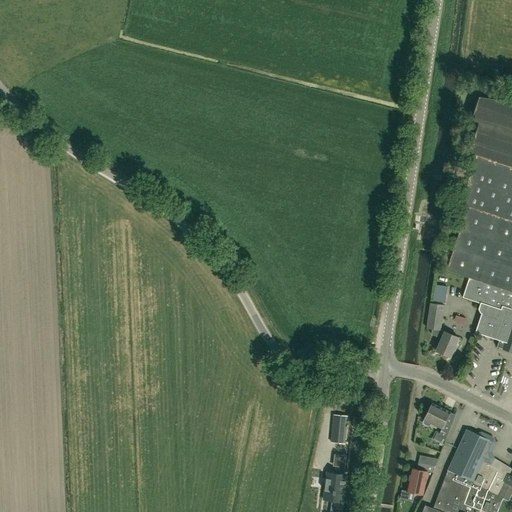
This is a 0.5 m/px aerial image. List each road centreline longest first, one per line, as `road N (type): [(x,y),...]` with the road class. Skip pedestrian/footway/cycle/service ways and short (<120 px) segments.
road 1 (unclassified): [(385,365),(285,357),(182,224),(42,129),(0,85)]
road 2 (tertiary): [(385,365),(438,0)]
road 3 (tertiary): [(366,511),(385,365)]
road 4 (tertiary): [(511,419),(420,372),(385,365)]
